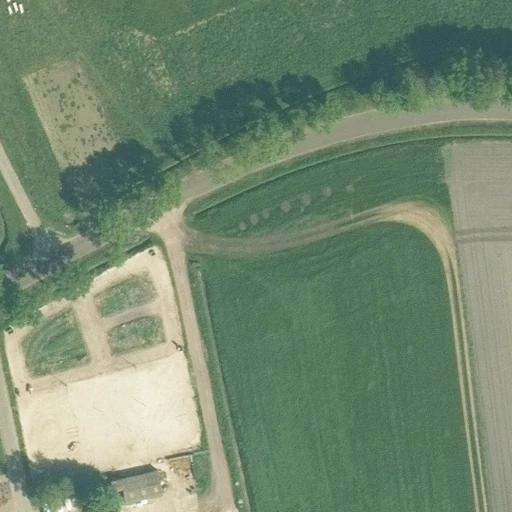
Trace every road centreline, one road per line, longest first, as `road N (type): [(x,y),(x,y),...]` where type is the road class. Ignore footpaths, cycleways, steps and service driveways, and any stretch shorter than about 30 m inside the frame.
road 1 (tertiary): [(0,290),(290,144),(412,115),(511,110)]
road 2 (track): [(160,203),(172,228),(230,511)]
